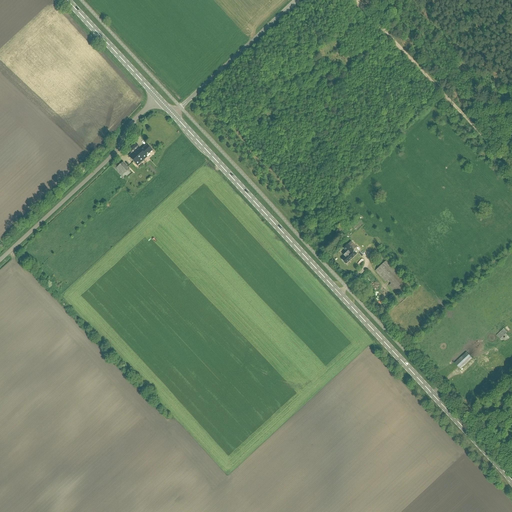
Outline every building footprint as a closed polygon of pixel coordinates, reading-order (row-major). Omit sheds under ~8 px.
[(141,151),(146,156),(152,151),(147,145),(141,151)] [(146,156),(141,151),(138,148),(129,157),(137,166),(147,157),(146,156)] [(121,163),(119,161),(112,167),(123,179),(130,173),(128,170),(129,169),(123,162),(121,163)] [(346,264),(356,254),(353,250),(356,247),(351,242),(343,249),(348,254),(342,260),(346,264)] [(411,285),(387,260),(375,271),(385,282),(387,280),(390,284),(389,286),(399,297),(411,285)] [(502,326),(495,333),(498,337),(505,330),(502,326)] [(502,340),(507,335),(504,332),(499,337),(502,340)] [(467,369),(475,362),(466,353),(455,363),(458,367),(462,363),(467,369)]
